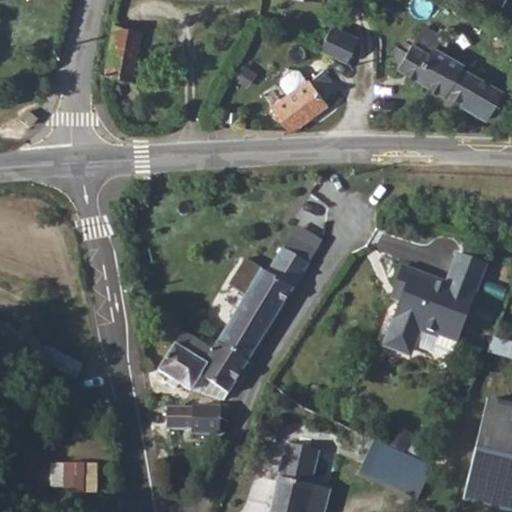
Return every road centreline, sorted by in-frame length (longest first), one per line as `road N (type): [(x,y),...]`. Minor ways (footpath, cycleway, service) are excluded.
road 1 (secondary): [(81,162),(233,152),(511,151)]
road 2 (unclassified): [(81,162),(144,511)]
road 3 (unclassified): [(193,511),(219,472),(247,385),(355,216)]
road 4 (tertiary): [(96,0),(80,68),(81,162)]
road 5 (track): [(377,149),(363,70),(379,0)]
